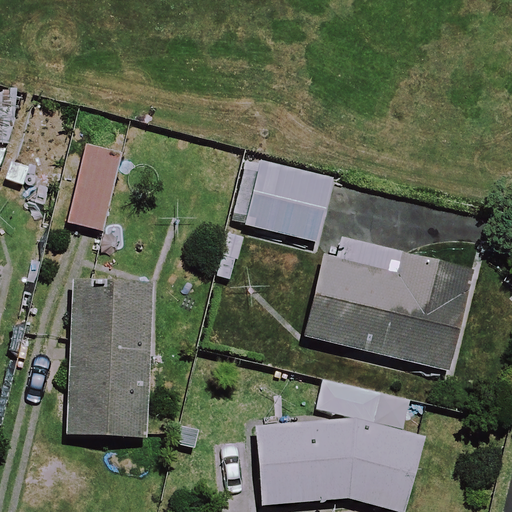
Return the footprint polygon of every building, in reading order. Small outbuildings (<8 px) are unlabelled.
[(136,161),(77,151),(64,227),(123,237),(136,161)] [(328,183),(255,166),(240,228),(313,245),(328,183)] [(465,276),(399,260),(393,282),(315,263),(297,338),(442,373),(465,276)] [(148,291),(70,288),(63,439),(141,442),(148,291)] [(368,428),(257,432),(261,510),(339,506),(363,511),(398,511),(421,443),(368,428)]
